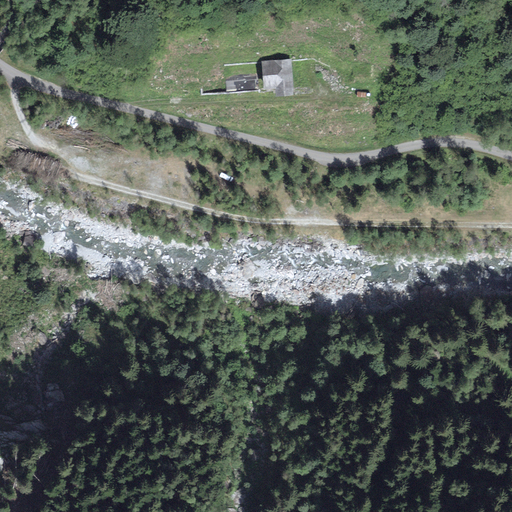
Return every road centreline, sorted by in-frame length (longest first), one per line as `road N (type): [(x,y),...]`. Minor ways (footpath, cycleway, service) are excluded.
road 1 (track): [(13,74),(26,128),(69,174),(228,217),(511,224)]
road 2 (unclassified): [(511,155),(440,142),(325,159),(41,87),(0,64)]
